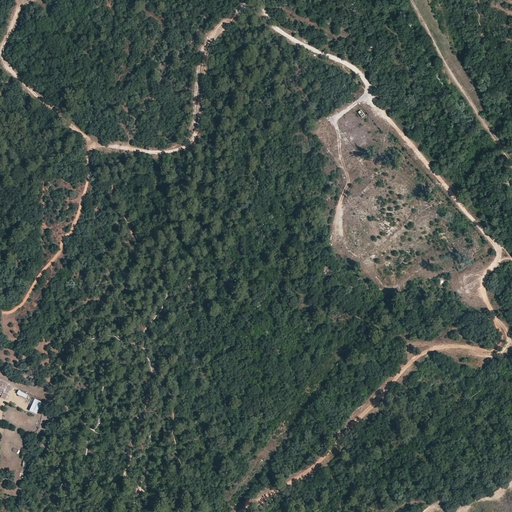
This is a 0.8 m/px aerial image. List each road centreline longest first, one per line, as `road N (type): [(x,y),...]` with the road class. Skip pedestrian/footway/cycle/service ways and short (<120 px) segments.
road 1 (track): [(505,255),(490,264),(482,296),(507,331),(505,346),(426,347),(310,470),(238,511)]
road 2 (track): [(261,0),(274,29),(358,72),(374,104),(505,255)]
road 3 (track): [(511,154),(411,0)]
